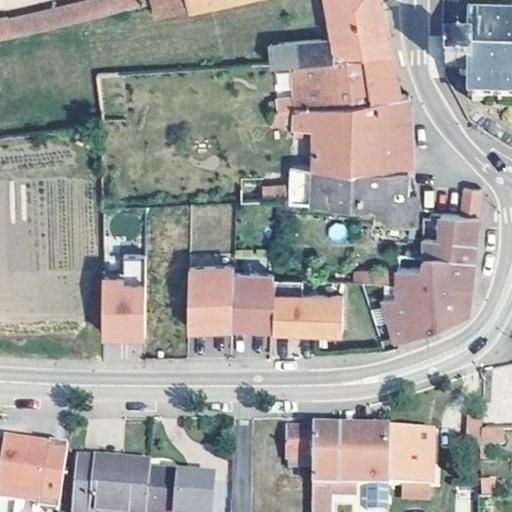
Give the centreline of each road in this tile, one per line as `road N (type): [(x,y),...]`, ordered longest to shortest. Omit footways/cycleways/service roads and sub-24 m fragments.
road 1 (tertiary): [(510,285),(475,342),(371,379),(0,380)]
road 2 (tertiary): [(416,0),(416,59),(442,115),(501,177)]
